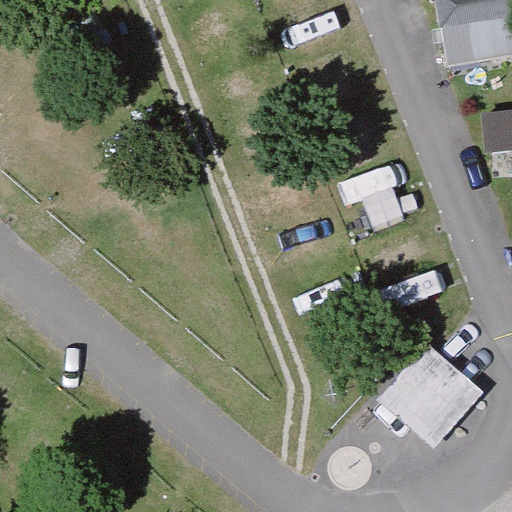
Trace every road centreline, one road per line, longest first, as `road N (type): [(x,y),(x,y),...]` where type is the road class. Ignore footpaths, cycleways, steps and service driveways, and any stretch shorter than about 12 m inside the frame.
road 1 (residential): [(0,256),(277,491),(315,511)]
road 2 (residential): [(511,306),(393,0)]
